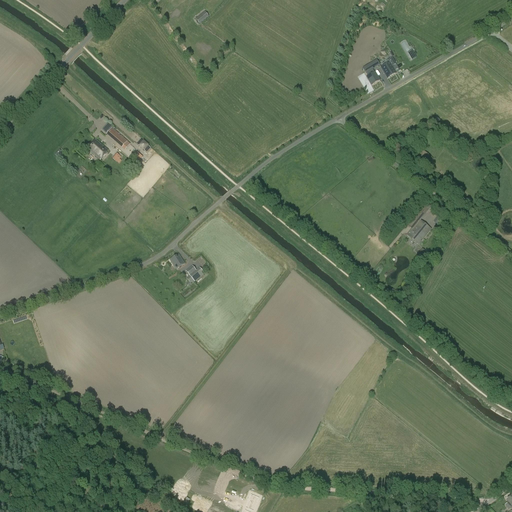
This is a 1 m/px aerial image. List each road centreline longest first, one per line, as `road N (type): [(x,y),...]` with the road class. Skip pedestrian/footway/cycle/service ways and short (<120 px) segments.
road 1 (track): [(0,367),(266,483),(488,502)]
road 2 (unclassified): [(0,313),(154,258),(273,157),(338,117)]
road 3 (track): [(219,202),(490,425),(511,434)]
road 4 (unclassified): [(511,256),(338,117)]
road 5 (track): [(293,264),(161,438)]
road 6 (unclassified): [(338,117),(511,18)]
road 7 (tertiary): [(0,130),(124,0)]
